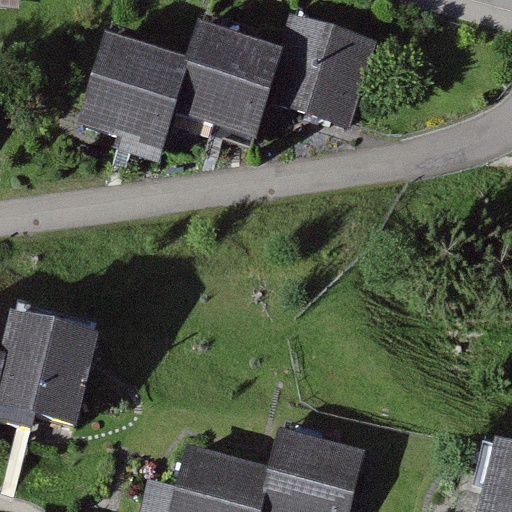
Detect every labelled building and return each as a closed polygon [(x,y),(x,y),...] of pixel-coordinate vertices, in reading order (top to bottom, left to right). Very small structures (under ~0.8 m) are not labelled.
[(0,0),(0,8),(19,12),(20,0),(0,0)] [(284,51),(266,104),(348,133),(379,45),(296,17),(284,51)] [(192,62),(174,115),(255,142),(266,104),(284,51),(204,25),(192,62)] [(192,62),(110,34),(80,123),(162,150),(174,115),(192,62)] [(0,405),(75,424),(99,332),(16,311),(6,353),(0,374),(0,405)] [(351,511),(366,450),(281,431),(273,466),(261,511),(351,511)] [(511,511),(511,444),(497,440),(478,511),(511,511)] [(261,511),(273,466),(190,444),(179,487),(149,480),(140,511),(261,511)]
